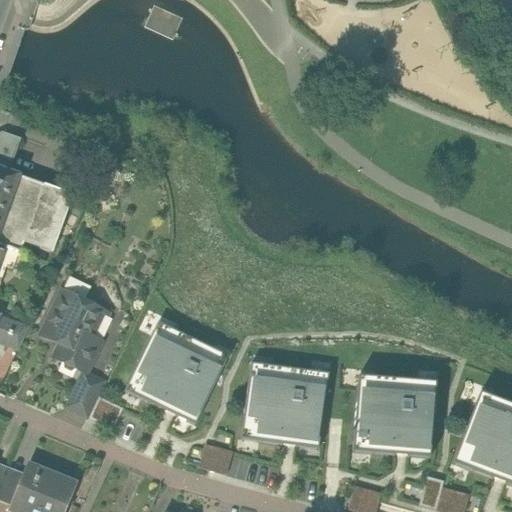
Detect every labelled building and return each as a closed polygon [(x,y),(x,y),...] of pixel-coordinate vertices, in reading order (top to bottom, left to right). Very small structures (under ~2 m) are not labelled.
[(19,141),(5,136),(0,149),(0,163),(3,165),(10,167),(19,141)] [(100,151),(72,140),(67,153),(94,163),(100,151)] [(0,171),(0,247),(18,254),(23,243),(52,254),(73,195),(43,185),(43,188),(0,172),(0,171)] [(18,254),(0,247),(0,267),(12,271),(18,254)] [(61,291),(40,336),(59,345),(53,358),(83,373),(86,375),(101,342),(91,338),(103,312),(84,303),(84,302),(61,291)] [(231,352),(156,316),(120,390),(195,427),(231,352)] [(0,343),(6,346),(8,341),(9,341),(18,324),(0,317),(0,343)] [(29,328),(18,324),(9,341),(8,341),(6,346),(17,352),(29,328)] [(334,371),(250,358),(238,442),(322,455),(334,371)] [(86,375),(83,373),(66,409),(87,419),(104,383),(86,375)] [(440,382),(357,376),(351,455),(434,462),(440,382)] [(511,484),(511,401),(472,389),(449,466),(511,484)] [(200,467),(228,474),(234,451),(206,444),(200,467)] [(64,511),(75,486),(28,466),(23,478),(11,507),(9,511),(12,511),(64,511)] [(7,475),(5,474),(0,483),(0,502),(11,507),(23,478),(7,473),(7,475)] [(422,505),(446,511),(466,511),(472,492),(429,480),(422,505)] [(355,486),(349,509),(358,511),(377,511),(382,493),(355,486)]
